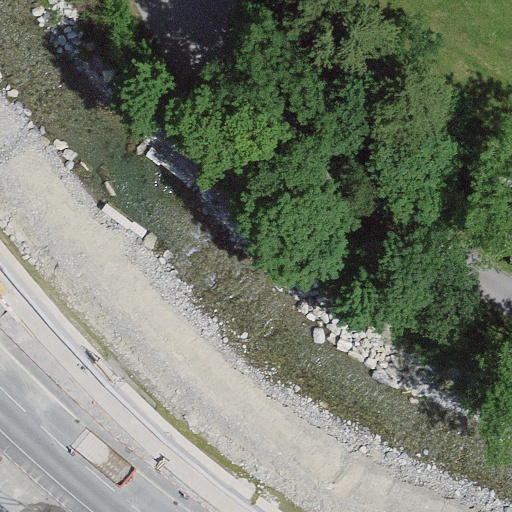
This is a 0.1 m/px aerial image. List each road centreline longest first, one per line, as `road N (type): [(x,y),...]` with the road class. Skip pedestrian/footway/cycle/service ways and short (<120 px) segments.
road 1 (unclassified): [(167,0),(292,157),(511,293)]
road 2 (tertiary): [(143,511),(0,384)]
